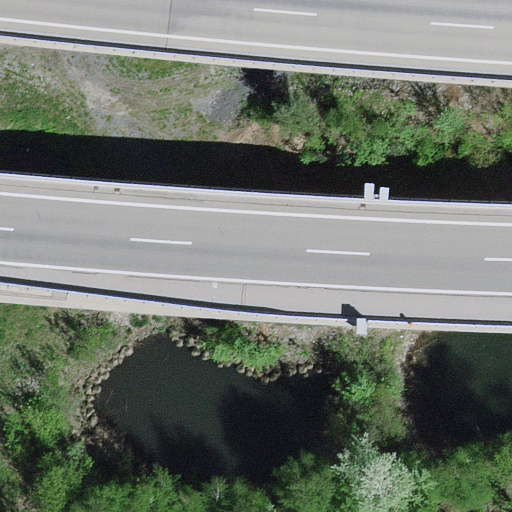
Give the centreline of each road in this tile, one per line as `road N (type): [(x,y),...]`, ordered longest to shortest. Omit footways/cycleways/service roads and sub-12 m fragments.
road 1 (motorway): [(0,228),(511,258)]
road 2 (motorway): [(511,28),(160,0)]
